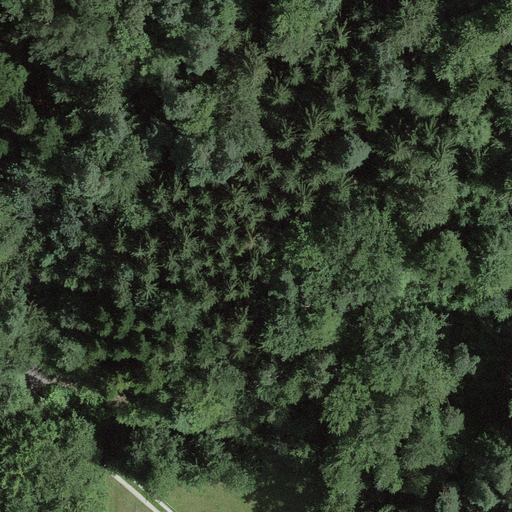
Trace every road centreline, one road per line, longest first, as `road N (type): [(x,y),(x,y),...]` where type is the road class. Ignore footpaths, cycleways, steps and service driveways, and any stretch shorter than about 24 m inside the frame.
road 1 (track): [(0,340),(205,409),(365,511)]
road 2 (track): [(0,368),(158,511)]
